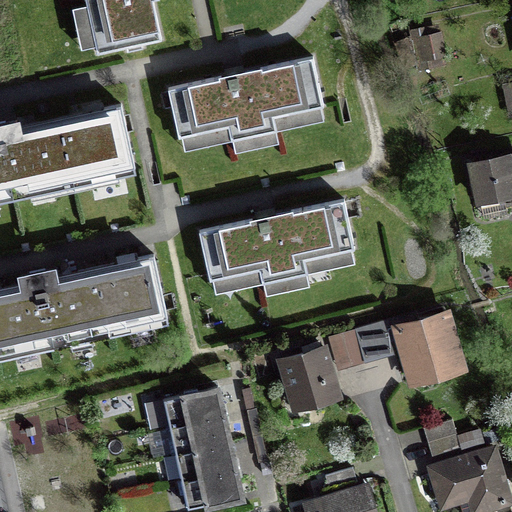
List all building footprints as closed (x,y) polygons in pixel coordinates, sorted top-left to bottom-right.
[(84,0),(98,52),(164,36),(155,0),(84,0)] [(411,39),(416,62),(443,56),(438,33),(411,39)] [(240,71),(168,87),(179,138),(229,127),(232,139),(278,129),(275,117),(326,105),(315,54),(240,71)] [(0,195),(5,195),(6,200),(38,192),(37,188),(136,166),(122,103),(105,106),(107,114),(0,137),(0,195)] [(511,155),(469,164),(477,201),(511,193),(511,181),(511,178),(511,155)] [(358,251),(347,198),(270,214),(201,230),(213,283),(260,273),(262,282),(308,271),(306,263),(358,251)] [(0,354),(35,347),(36,352),(69,345),(67,340),(166,318),(152,255),(135,258),(137,266),(41,287),(0,295),(0,354)] [(459,360),(446,313),(395,327),(407,372),(433,364),(433,367),(443,372),(454,369),(459,360)] [(363,358),(391,350),(384,326),(356,334),(332,341),(339,365),(351,361),(363,358)] [(336,397),(322,347),(280,359),(294,409),(336,397)] [(168,412),(163,413),(166,427),(171,426),(174,438),(169,440),(175,467),(180,466),(183,479),(178,480),(181,494),(186,493),(189,507),(223,502),(222,499),(243,495),(238,473),(235,461),(226,420),(223,405),(219,386),(198,391),(198,388),(165,398),(168,412)] [(422,428),(424,434),(428,449),(431,456),(459,447),(451,419),(422,428)] [(492,448),(430,467),(441,505),(476,495),(480,510),(508,501),(492,448)] [(328,489),(355,481),(351,468),(324,476),(328,489)] [(373,511),(366,486),(304,504),(306,511),(373,511)]
